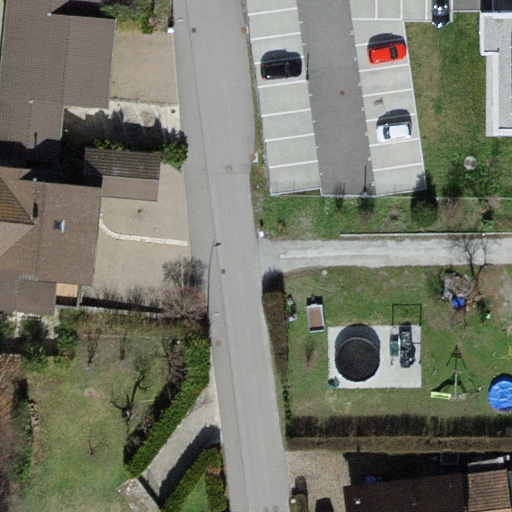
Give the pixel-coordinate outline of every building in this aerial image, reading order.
[(98,0),(5,0),(0,51),(0,166),(46,171),(48,156),(55,157),(60,102),(107,106),(116,19),(96,17),(98,0)] [(511,10),(483,10),(483,48),(494,48),(494,125),(511,124),(511,10)] [(86,147),(81,188),(96,190),(155,196),(159,155),(86,147)] [(86,275),(96,190),(81,188),(46,183),(46,171),(0,166),(0,267),(17,269),(12,310),(48,315),(54,271),(86,275)] [(510,511),(508,476),(342,487),(345,511),(510,511)]
